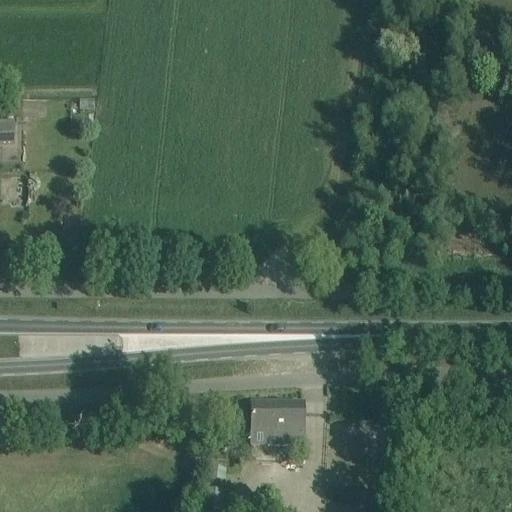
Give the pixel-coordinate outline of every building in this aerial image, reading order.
[(474,61),(496,52),(489,34),(467,43),(474,61)] [(511,87),(511,66),(494,66),(494,88),(511,87)] [(10,124),(0,123),(0,145),(10,146),(10,124)] [(282,437),(282,447),(303,447),(303,405),(251,404),(251,437),(282,437)] [(393,511),(395,501),(357,497),(355,511),(393,511)]
